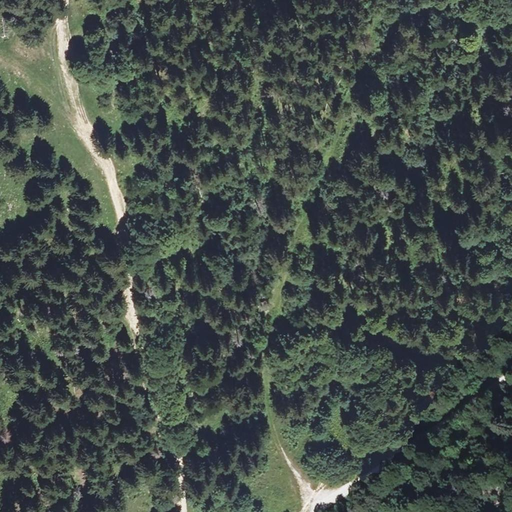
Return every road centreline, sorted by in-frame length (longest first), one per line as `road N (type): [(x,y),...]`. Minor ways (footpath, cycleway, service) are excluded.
road 1 (track): [(385,0),(278,309),(272,411),(283,452),(316,506)]
road 2 (track): [(62,0),(63,66),(83,132),(119,204),(145,360),(178,457),(182,511)]
road 3 (track): [(316,506),(511,370)]
